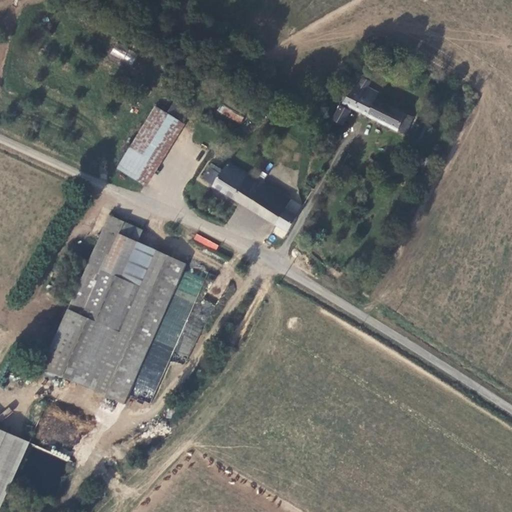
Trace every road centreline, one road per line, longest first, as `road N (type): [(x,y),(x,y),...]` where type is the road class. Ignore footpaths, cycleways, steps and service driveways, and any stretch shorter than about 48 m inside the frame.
road 1 (tertiary): [(511,411),(270,259),(0,140)]
road 2 (unknown): [(355,130),(194,363),(153,407),(106,435)]
